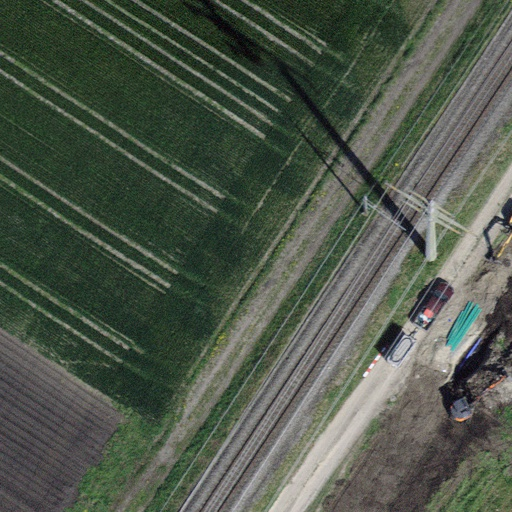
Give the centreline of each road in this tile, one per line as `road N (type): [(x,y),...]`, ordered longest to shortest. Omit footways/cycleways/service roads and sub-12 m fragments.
road 1 (track): [(44,511),(410,0)]
road 2 (track): [(511,225),(321,511)]
